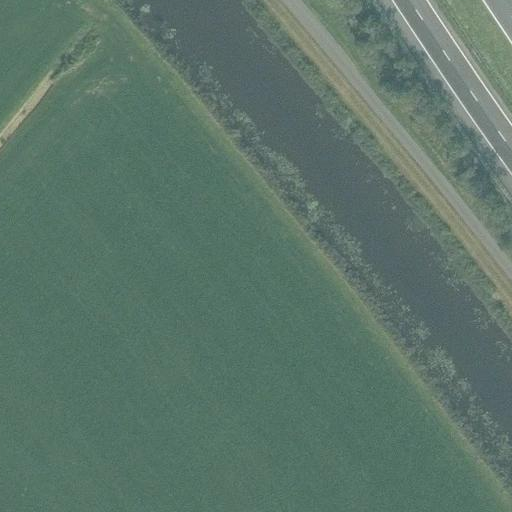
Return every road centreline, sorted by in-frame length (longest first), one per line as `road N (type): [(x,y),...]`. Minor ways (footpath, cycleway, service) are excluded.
road 1 (unclassified): [(511,280),(276,0)]
road 2 (motorway): [(403,0),(511,153)]
